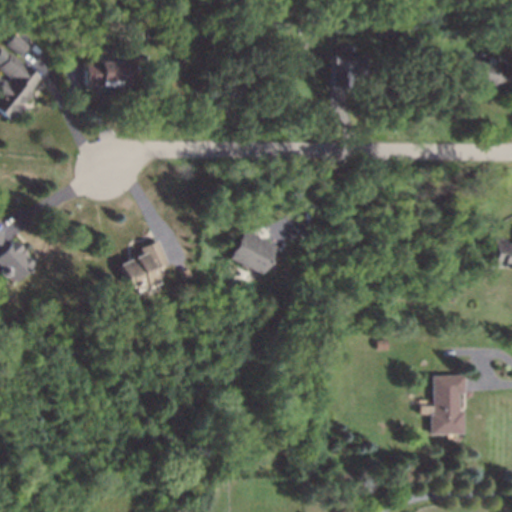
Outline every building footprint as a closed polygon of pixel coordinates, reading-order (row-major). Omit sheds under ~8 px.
[(27,44),(14,33),(5,45),(19,55),(27,44)] [(41,78),(0,46),(0,69),(7,75),(0,85),(0,112),(10,120),(41,78)] [(85,86),(129,86),(130,61),(85,61),(85,86)] [(467,82),(507,86),(509,65),(469,61),(467,82)] [(260,274),(274,245),(241,229),(227,258),(260,274)] [(0,275),(2,278),(6,274),(13,281),(32,262),(0,230),(0,275)] [(511,243),(504,243),(504,239),(493,238),(492,265),(511,265),(511,243)] [(119,263),(131,293),(158,282),(152,268),(167,263),(157,240),(139,247),(141,254),(119,263)] [(428,434),(462,433),(462,410),(457,411),(457,393),(462,393),(462,374),(430,375),(430,405),(417,405),(418,414),(428,414),(428,434)]
